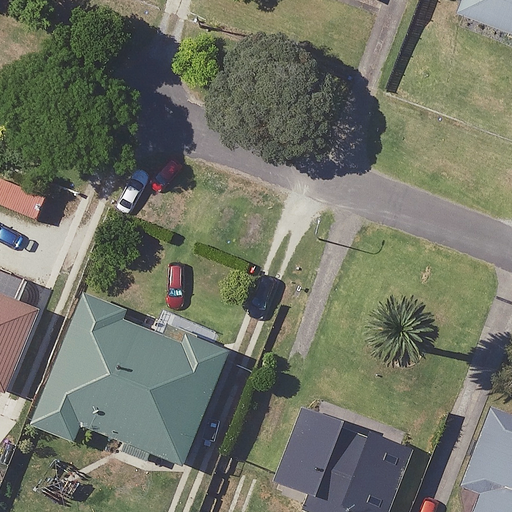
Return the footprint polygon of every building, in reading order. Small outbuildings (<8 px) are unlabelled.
[(511,0),(459,0),(454,16),(511,36),(511,0)] [(0,400),(0,401),(38,306),(17,298),(25,278),(0,267),(0,400)] [(220,356),(79,305),(36,422),(76,436),(82,422),(183,459),(220,356)] [(511,511),(511,419),(485,409),(456,485),(478,493),(470,511),(511,511)] [(384,511),(405,453),(299,415),(275,483),(317,497),(311,511),(384,511)] [(23,429),(0,418),(0,509),(11,484),(1,479),(23,429)] [(240,470),(245,429),(212,425),(207,466),(240,470)]
